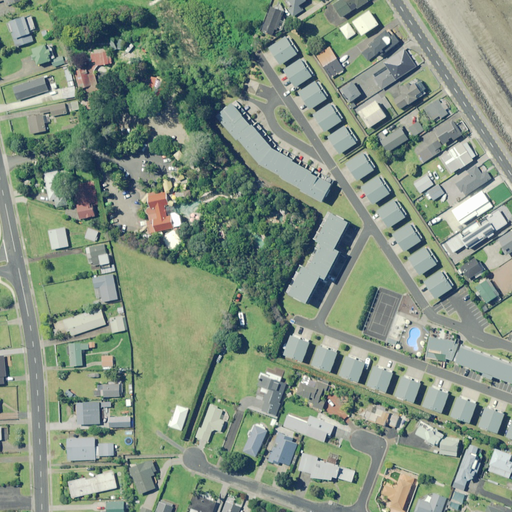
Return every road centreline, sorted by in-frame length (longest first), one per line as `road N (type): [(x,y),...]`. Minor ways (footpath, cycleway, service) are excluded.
road 1 (tertiary): [(41,511),(36,374),(16,259)]
road 2 (secondary): [(395,0),(511,176)]
road 3 (residential): [(193,458),(330,511)]
